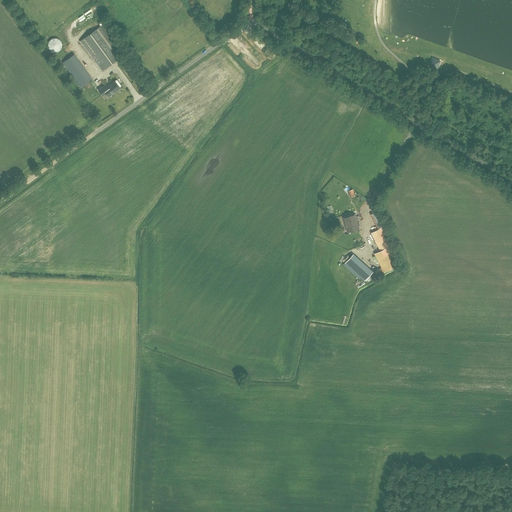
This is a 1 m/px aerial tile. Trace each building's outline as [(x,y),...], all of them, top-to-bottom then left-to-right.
[(88,12),(92,17),(101,10),(97,5),(88,12)] [(122,56),(101,26),(80,41),(102,71),(122,56)] [(49,48),(49,49),(50,49),(50,50),(51,50),(51,51),(52,51),(53,52),(54,52),(55,52),(56,52),(57,52),(58,51),(59,51),(60,50),(61,49),(61,48),(62,47),(62,46),(62,45),(62,44),(62,43),(61,42),(61,41),(60,40),(60,39),(59,39),(58,39),(58,38),(57,38),(56,38),(55,38),(54,38),(53,38),(52,38),(52,39),(51,39),(50,40),(50,41),(49,41),(49,42),(48,43),(48,44),(48,45),(48,46),(48,47),(49,47),(49,48)] [(92,78),(74,54),(63,63),(80,87),(92,78)] [(433,58),(430,66),(437,68),(440,61),(433,58)] [(99,90),(103,96),(107,93),(109,96),(114,92),(114,91),(116,90),(117,90),(120,88),(115,80),(108,86),(106,84),(99,90)] [(355,213),(343,217),(347,232),(359,228),(355,213)] [(375,253),(384,272),(397,265),(391,245),(382,227),(371,233),(380,250),(375,253)] [(345,263),(358,274),(364,280),(365,280),(372,271),(353,254),(345,263)]
